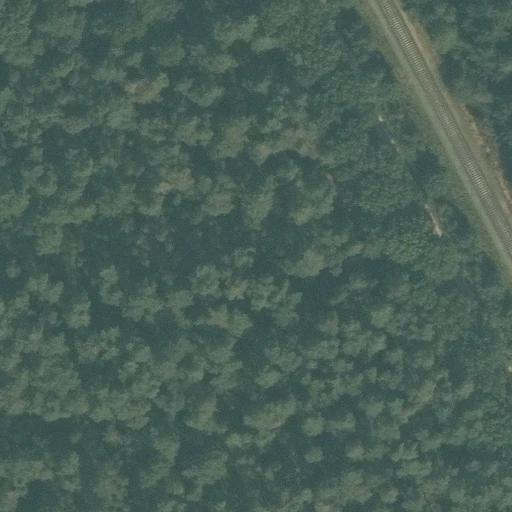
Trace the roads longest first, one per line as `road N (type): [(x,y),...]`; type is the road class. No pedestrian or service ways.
road 1 (track): [(307,0),(511,383)]
road 2 (track): [(253,0),(0,65)]
